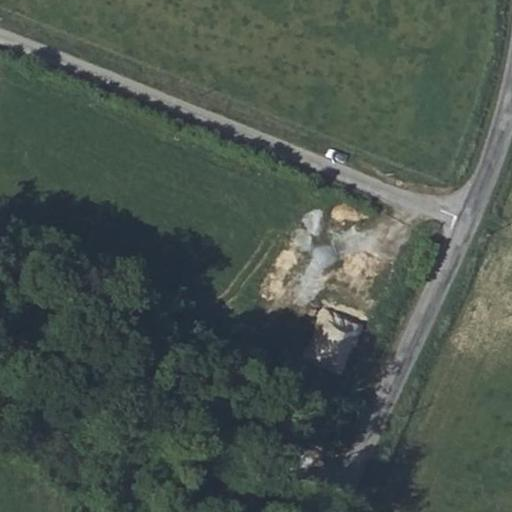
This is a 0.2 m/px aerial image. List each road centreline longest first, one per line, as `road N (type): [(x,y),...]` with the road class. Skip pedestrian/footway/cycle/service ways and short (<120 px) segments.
road 1 (unclassified): [(0,42),(468,225)]
road 2 (unclassified): [(468,225),(333,511)]
road 3 (unclassified): [(511,89),(468,225)]
